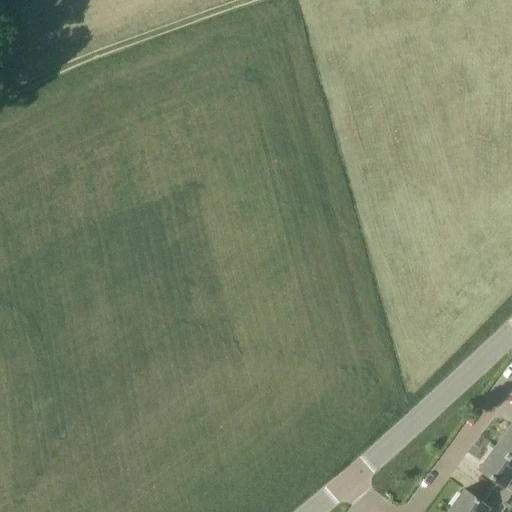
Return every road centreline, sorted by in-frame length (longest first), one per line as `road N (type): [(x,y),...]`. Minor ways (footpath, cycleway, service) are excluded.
road 1 (tertiary): [(352,481),(511,331)]
road 2 (residential): [(411,511),(511,375)]
